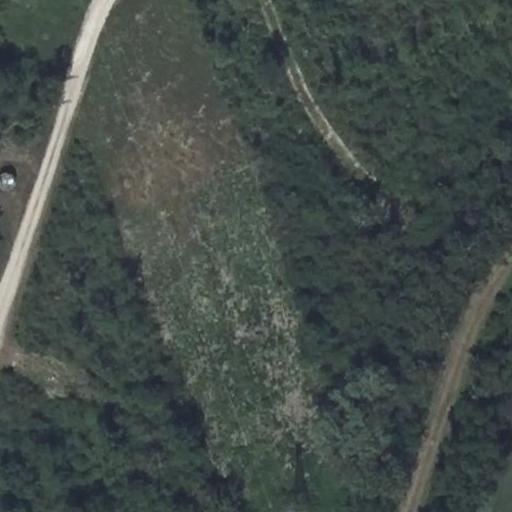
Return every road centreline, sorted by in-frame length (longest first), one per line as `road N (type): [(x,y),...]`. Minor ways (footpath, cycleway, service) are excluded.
road 1 (track): [(0,321),(106,0)]
road 2 (track): [(511,269),(466,334),(409,511)]
